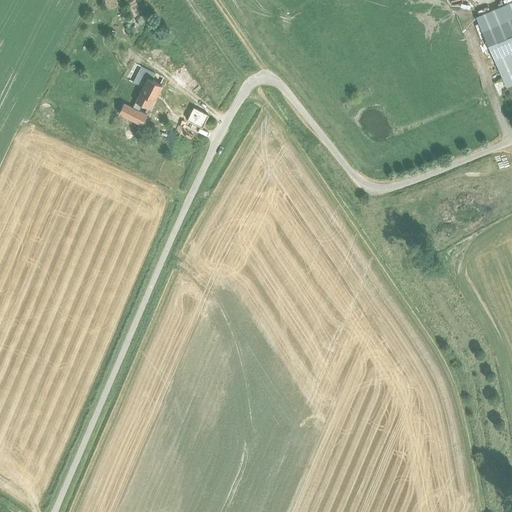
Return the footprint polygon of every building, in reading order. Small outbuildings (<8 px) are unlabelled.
[(511,2),(477,18),(505,83),(511,79),(511,78),(511,76),(511,75),(511,2)] [(138,55),(147,58),(154,36),(145,33),(138,55)] [(147,114),(162,83),(144,77),(131,103),(147,114)] [(192,102),(181,97),(184,90),(169,83),(162,98),(188,110),(192,102)] [(205,124),(211,111),(195,104),(189,117),(205,124)] [(172,140),(177,131),(162,124),(160,129),(169,133),(166,137),(172,140)] [(182,129),(180,133),(190,139),(193,134),(182,129)]
